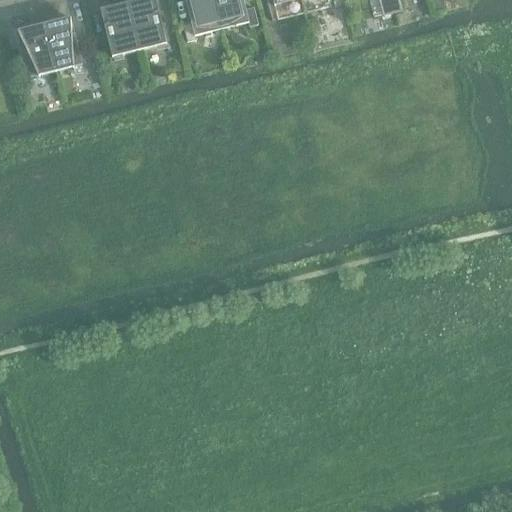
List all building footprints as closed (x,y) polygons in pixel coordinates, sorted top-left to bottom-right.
[(146,0),(127,5),(139,53),(166,46),(154,0),(146,0)] [(213,0),(184,0),(191,25),(183,27),(187,44),(196,42),(195,38),(221,31),(213,0)] [(242,0),(213,0),(221,31),(248,25),(249,29),(258,26),(253,9),(245,11),(242,0)] [(300,0),(271,0),(277,22),(304,15),(300,0)] [(300,0),(304,15),(330,9),(328,0),(300,0)] [(388,0),(379,0),(384,16),(392,14),(388,0)] [(397,0),(388,0),(392,14),(401,12),(397,0)] [(441,0),(431,0),(435,14),(444,12),(441,0)] [(127,5),(100,11),(112,60),(139,53),(127,5)] [(69,19),(69,20),(44,26),(56,74),(72,69),(74,69),(82,67),(74,36),(71,36),(70,19),(69,19)] [(24,48),(22,49),(29,80),(38,78),(39,77),(39,78),(56,74),(44,26),(19,33),(19,32),(18,33),(24,48)]
